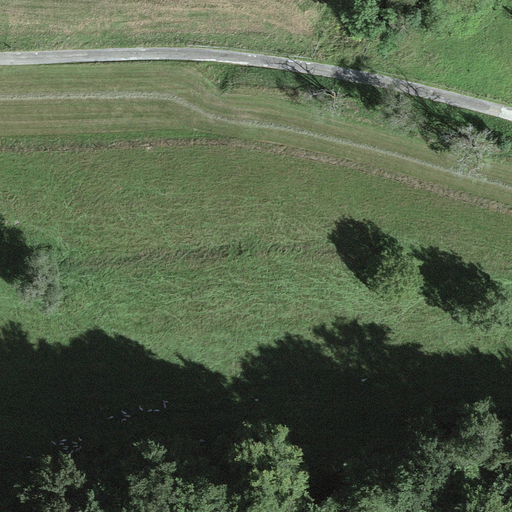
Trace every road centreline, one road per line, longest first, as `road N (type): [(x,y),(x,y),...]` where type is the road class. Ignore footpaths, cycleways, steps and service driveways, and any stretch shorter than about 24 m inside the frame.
road 1 (residential): [(0,57),(199,52),(349,73),(511,114)]
road 2 (track): [(511,427),(417,442),(277,511)]
